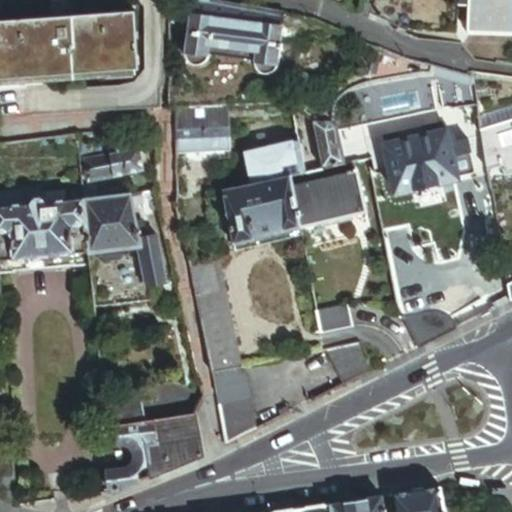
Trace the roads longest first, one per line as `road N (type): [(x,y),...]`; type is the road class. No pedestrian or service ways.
road 1 (unknown): [(413,381),(395,338),(385,333),(306,337),(290,276),(295,264),(418,240)]
road 2 (residential): [(511,357),(432,371),(220,480)]
road 3 (residential): [(220,480),(276,482),(511,442)]
